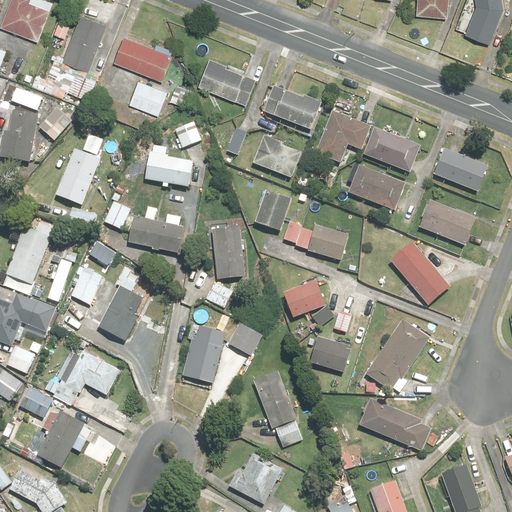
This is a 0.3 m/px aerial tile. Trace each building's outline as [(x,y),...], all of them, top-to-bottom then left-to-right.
[(30,0),(11,0),(0,29),(38,43),(51,12),(30,4),(30,0)] [(448,0),(417,0),(416,17),(447,19),(448,0)] [(474,0),(475,8),(465,35),(489,45),(503,10),(501,0),(474,0)] [(107,26),(82,16),(63,63),(88,73),(107,26)] [(124,38),(114,63),(163,82),(173,57),(124,38)] [(210,59),(198,88),(246,107),(256,81),(227,69),(228,66),(210,59)] [(53,96),(56,88),(66,92),(74,73),(52,64),(41,92),(53,96)] [(95,81),(76,74),(68,94),(87,101),(95,81)] [(138,82),(130,105),(159,116),(167,92),(138,82)] [(274,87),(264,114),(311,132),(322,104),(304,97),(303,99),(274,87)] [(53,141),(72,122),(57,107),(38,126),(53,141)] [(332,111),(315,155),(341,165),(348,147),(362,152),(372,127),(332,111)] [(4,132),(0,156),(0,160),(31,165),(39,117),(13,113),(10,133),(4,132)] [(183,149),(202,142),(196,128),(191,130),(190,127),(177,131),(183,149)] [(246,132),(236,128),(227,153),(237,157),(246,132)] [(420,146),(374,129),(364,156),(409,174),(420,146)] [(264,137),(253,164),(292,180),(302,154),(282,146),(283,144),(264,137)] [(74,150),(56,197),(82,207),(100,160),(74,150)] [(443,150),(433,176),(478,193),(488,167),(443,150)] [(149,153),(144,181),(188,189),(193,163),(167,158),(168,156),(149,153)] [(360,167),(349,194),(395,212),(406,185),(360,167)] [(291,200),(266,191),(255,224),(280,233),(291,200)] [(476,219),(430,201),(419,228),(465,246),(476,219)] [(122,233),(131,211),(112,203),(103,225),(122,233)] [(66,226),(91,234),(97,216),(72,208),(66,226)] [(185,229),(134,218),(128,244),(179,255),(185,229)] [(349,236),(315,226),(307,252),(341,262),(349,236)] [(24,228),(5,276),(32,287),(51,239),(24,228)] [(240,228),(212,231),(217,281),(245,278),(240,228)] [(450,287),(413,243),(390,262),(428,306),(450,287)] [(104,278),(83,269),(71,297),(92,306),(104,278)] [(317,281),(283,294),(293,319),(327,306),(317,281)] [(214,285),(206,301),(225,310),(232,294),(214,285)] [(120,288),(98,329),(125,343),(138,318),(135,316),(143,300),(120,288)] [(0,343),(12,348),(21,324),(46,333),(55,309),(16,294),(12,304),(0,299),(0,343)] [(157,351),(164,309),(151,307),(148,325),(143,324),(139,348),(157,351)] [(348,335),(352,316),(336,312),(332,332),(348,335)] [(430,339),(403,321),(366,375),(391,392),(399,380),(402,381),(430,339)] [(251,358),(261,337),(237,326),(227,347),(251,358)] [(192,340),(182,377),(213,385),(226,334),(199,327),(195,341),(192,340)] [(352,348),(318,338),(310,364),(344,374),(352,348)] [(28,353),(34,356),(39,358),(44,348),(32,343),(28,353)] [(27,375),(34,356),(28,353),(14,348),(6,367),(27,375)] [(120,372),(83,352),(64,387),(80,395),(85,385),(107,396),(120,372)] [(3,372),(0,375),(0,396),(9,402),(21,384),(3,372)] [(297,421),(278,373),(254,382),(272,431),(297,421)] [(375,394),(375,383),(365,383),(365,393),(375,394)] [(52,399),(27,386),(17,408),(42,420),(52,399)] [(370,400),(359,427),(422,453),(432,429),(421,425),(422,421),(370,400)] [(60,412),(36,457),(61,470),(85,425),(60,412)] [(27,461),(32,450),(22,446),(17,456),(27,461)] [(283,469),(254,455),(244,474),(237,471),(229,488),(264,506),(283,469)] [(467,466),(441,475),(454,511),(480,511),(479,509),(482,508),(467,466)] [(9,491),(35,504),(40,511),(54,511),(67,504),(54,485),(21,467),(9,491)] [(406,511),(396,482),(370,491),(377,511),(406,511)] [(332,511),(352,511),(347,503),(332,511)]
